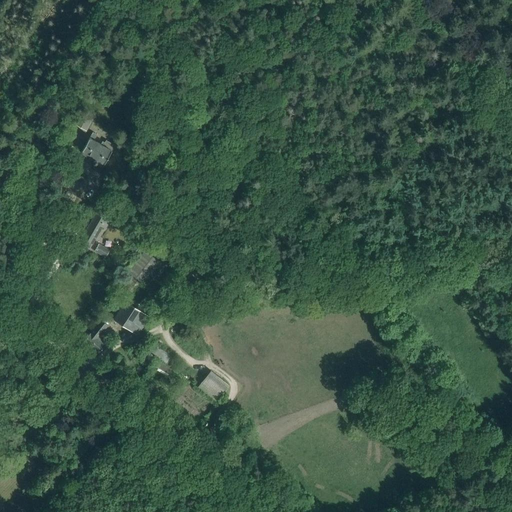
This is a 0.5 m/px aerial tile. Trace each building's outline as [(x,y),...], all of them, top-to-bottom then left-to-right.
[(77,126),(87,131),(93,118),(84,113),(77,126)] [(101,170),(111,151),(115,145),(106,140),(105,142),(102,141),(100,144),(93,140),(96,135),(92,133),(81,152),(94,160),(93,161),(94,162),(94,163),(95,163),(94,166),(94,169),(98,171),(101,170)] [(107,226),(111,218),(98,210),(82,238),(87,241),(85,245),(90,248),(104,224),(107,226)] [(118,232),(144,249),(147,244),(121,227),(118,232)] [(135,245),(131,250),(138,255),(142,250),(135,245)] [(108,253),(97,247),(95,250),(106,257),(108,253)] [(128,272),(144,284),(160,263),(145,251),(128,272)] [(163,300),(180,275),(173,270),(155,295),(163,300)] [(122,285),(132,293),(140,283),(130,275),(122,285)] [(126,301),(120,311),(114,319),(136,333),(139,332),(150,316),(126,301)] [(84,341),(98,353),(105,344),(102,342),(104,340),(99,336),(108,325),(101,319),(84,341)] [(217,401),(229,385),(211,370),(198,386),(217,401)]
